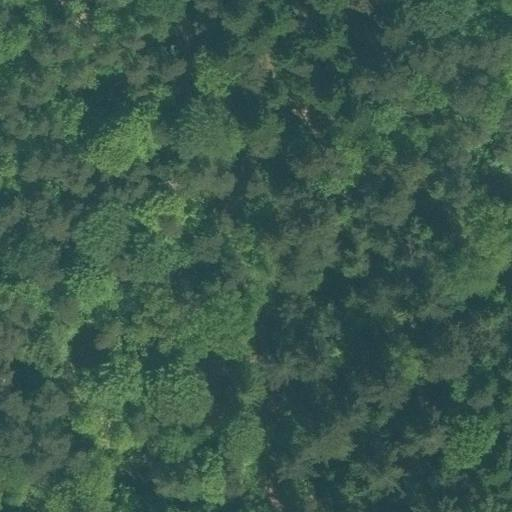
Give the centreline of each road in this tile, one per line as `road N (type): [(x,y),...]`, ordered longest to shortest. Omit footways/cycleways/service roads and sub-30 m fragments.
road 1 (track): [(280,511),(271,368),(231,183)]
road 2 (track): [(231,183),(181,0)]
